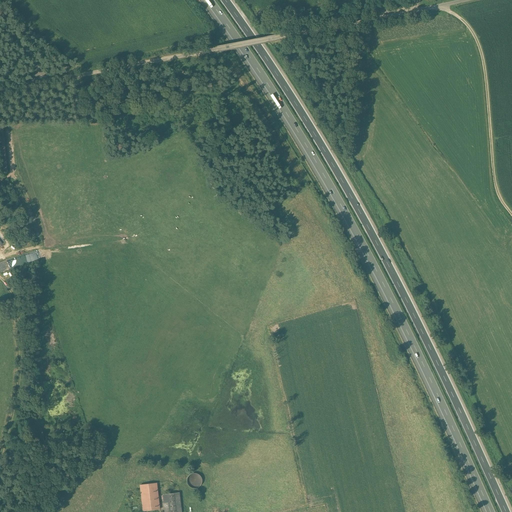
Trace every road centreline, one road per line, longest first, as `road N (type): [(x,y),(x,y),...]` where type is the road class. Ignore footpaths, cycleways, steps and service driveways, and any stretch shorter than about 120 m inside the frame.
road 1 (motorway): [(210,0),(297,125),(490,511)]
road 2 (motorway): [(504,511),(370,226),(225,0)]
road 3 (track): [(431,7),(458,17),(476,39),(495,189),(511,216)]
road 4 (unclassified): [(157,58),(340,24)]
